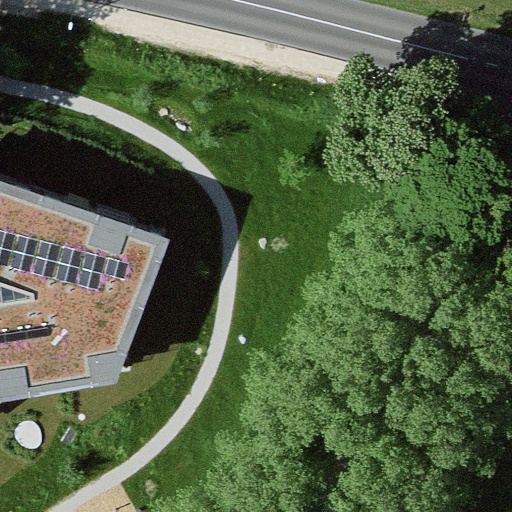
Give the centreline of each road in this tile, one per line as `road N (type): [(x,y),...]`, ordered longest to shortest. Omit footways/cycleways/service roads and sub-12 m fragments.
road 1 (residential): [(511,161),(304,511)]
road 2 (secondary): [(511,65),(253,0)]
